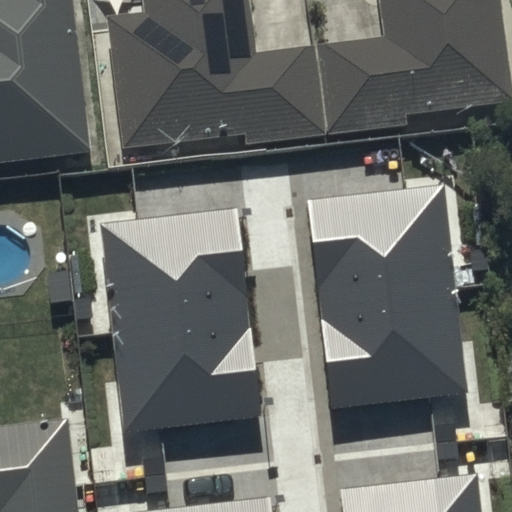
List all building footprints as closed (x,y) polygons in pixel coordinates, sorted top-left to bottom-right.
[(0,0),(0,162),(91,154),(76,0),(0,0)] [(138,0),(140,11),(104,16),(123,152),(245,135),(247,146),(324,137),(313,50),(258,58),(250,0),(138,0)] [(379,0),(385,41),(313,50),(324,137),(406,127),(404,115),(511,102),(511,69),(503,0),(379,0)] [(443,184),(305,200),(330,407),(468,391),(443,184)] [(238,208),(100,224),(125,431),(263,415),(238,208)] [(65,244),(0,250),(0,265),(12,387),(79,380),(65,244)] [(76,511),(65,420),(0,427),(0,511),(76,511)] [(484,511),(480,477),(342,494),(344,511),(484,511)] [(275,511),(274,501),(182,511),(275,511)]
